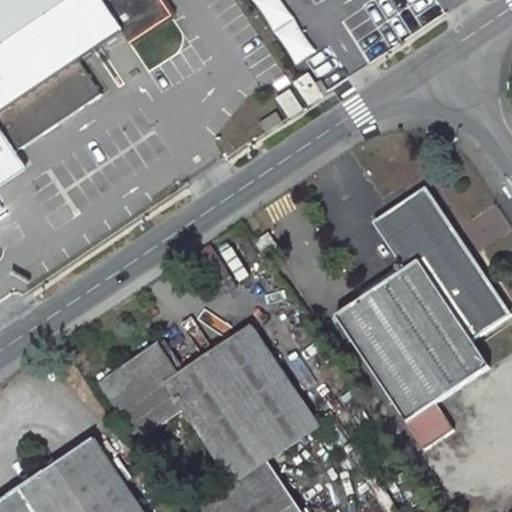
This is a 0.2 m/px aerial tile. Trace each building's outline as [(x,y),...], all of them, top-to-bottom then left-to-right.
[(0,0),(0,132),(15,154),(102,95),(80,61),(123,33),(130,43),(171,16),(160,0),(0,0)] [(250,0),(294,64),(313,51),(278,0),(250,0)] [(314,71),(310,74),(315,82),(320,80),(314,71)] [(297,83),(311,103),(312,103),(323,95),(310,74),(303,78),(297,83)] [(278,99),(289,117),(302,109),(290,91),(278,99)] [(15,154),(0,132),(0,186),(25,169),(15,154)] [(407,271),(336,319),(407,424),(425,451),(455,431),(437,404),(490,369),(471,341),(509,315),(426,192),(376,225),(407,271)] [(280,254),(268,237),(255,245),(267,264),(280,254)] [(319,427),(251,328),(178,374),(159,344),(99,382),(138,441),(184,413),(234,486),(199,510),(199,511),(300,511),(268,463),(319,427)] [(395,432),(384,415),(373,422),(385,439),(395,432)] [(139,511),(93,443),(0,505),(0,511),(139,511)]
